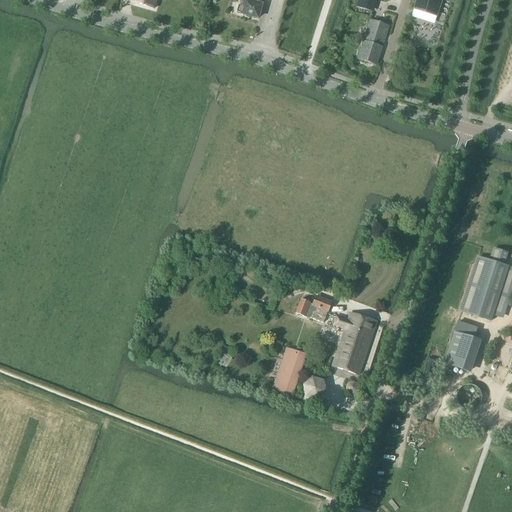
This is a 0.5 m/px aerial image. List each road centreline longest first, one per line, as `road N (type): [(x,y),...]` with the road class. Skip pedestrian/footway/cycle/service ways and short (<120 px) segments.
road 1 (tertiary): [(465,128),(261,60),(34,0)]
road 2 (unclassified): [(337,511),(465,128)]
